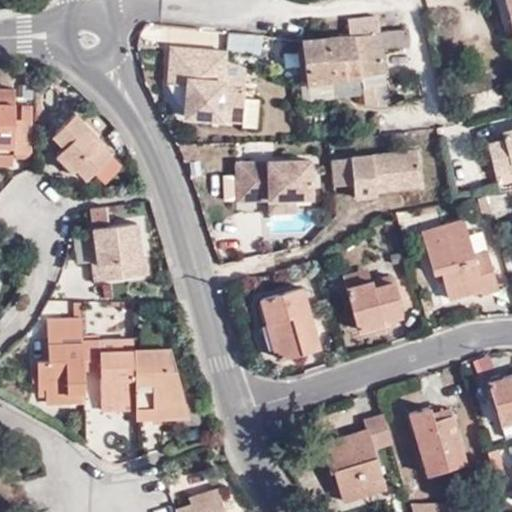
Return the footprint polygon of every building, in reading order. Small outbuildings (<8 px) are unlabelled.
[(350,37),(327,39),(332,81),(384,75),(377,17),(348,21),(350,37)] [(383,50),(408,47),(406,31),(381,34),(383,50)] [(261,37),(228,34),(226,52),(259,56),(261,37)] [(332,81),(327,39),(301,42),(307,84),(332,81)] [(243,90),(244,68),(226,61),(226,54),(200,52),(198,72),(189,72),(191,51),(169,50),(167,86),(187,87),(184,119),(242,123),(244,100),(245,90),(243,90)] [(200,52),(191,51),(189,72),(198,72),(200,52)] [(332,81),(307,84),(300,85),(302,99),(334,96),(332,81)] [(187,87),(167,86),(184,119),(187,87)] [(375,105),(374,87),(362,88),(364,104),(375,105)] [(386,87),(374,87),(375,105),(388,105),(386,87)] [(0,89),(0,146),(14,146),(14,154),(31,154),(31,121),(13,120),(14,89),(0,89)] [(259,101),(244,100),(242,123),(242,129),(257,130),(259,101)] [(93,170),(111,152),(76,113),(57,131),(68,144),(66,147),(79,161),(76,164),(87,176),(93,170)] [(397,113),(389,114),(391,128),(398,128),(397,113)] [(391,128),(389,114),(379,115),(381,129),(391,128)] [(511,130),(504,132),(506,141),(488,145),(495,174),(511,169),(511,130)] [(0,153),(12,154),(14,154),(14,146),(0,146),(0,153)] [(79,161),(66,147),(58,153),(72,168),(76,164),(79,161)] [(122,164),(111,152),(93,170),(104,182),(122,164)] [(331,161),(333,188),(353,185),(355,199),(376,196),(376,192),(421,187),(417,152),(331,161)] [(12,154),(0,153),(0,162),(12,162),(12,154)] [(234,166),(235,179),(248,179),(249,202),(269,202),(294,200),(312,199),(310,162),(234,166)] [(248,179),(235,179),(236,203),(249,202),(248,179)] [(295,213),(294,200),(269,202),(269,215),(295,213)] [(482,295),(496,290),(486,252),(472,255),(464,222),(423,232),(434,275),(442,273),(449,300),(480,292),(482,295)] [(135,224),(93,229),(97,265),(93,266),(95,282),(147,275),(146,259),(140,259),(135,224)] [(349,287),(370,282),(367,271),(345,276),(349,287)] [(390,276),(370,282),(349,287),(360,330),(382,324),(381,319),(400,313),(390,276)] [(301,290),(258,302),(266,328),(271,327),(280,359),(317,348),(301,290)] [(401,318),(400,313),(381,319),(382,324),(401,318)] [(84,336),(84,318),(50,318),(50,337),(84,336)] [(102,353),(102,341),(84,342),(85,370),(102,369),(102,403),(137,402),(135,360),(135,352),(102,353)] [(135,352),(135,341),(102,341),(102,353),(135,352)] [(68,393),(86,393),(85,370),(84,342),(51,343),(51,360),(38,360),(39,387),(49,387),(68,387),(68,393)] [(153,413),(153,420),(177,420),(177,405),(185,404),(170,351),(152,351),(152,359),(135,360),(137,402),(137,410),(137,412),(153,413)] [(152,351),(135,352),(135,360),(152,359),(152,351)] [(500,424),(511,419),(511,374),(487,382),(500,424)] [(40,395),(49,395),(49,387),(39,387),(40,395)] [(48,401),(86,401),(86,393),(68,393),(68,387),(49,387),(49,395),(48,401)] [(102,410),(137,410),(137,402),(102,403),(102,410)] [(177,405),(177,420),(189,419),(185,404),(177,405)] [(465,463),(450,416),(432,421),(430,413),(429,408),(409,414),(427,475),(465,463)] [(432,421),(450,416),(447,408),(430,413),(432,421)] [(344,502),(384,489),(373,450),(390,446),(383,415),(364,420),(367,430),(321,443),(330,471),(334,470),(344,502)] [(511,435),(511,419),(500,424),(505,438),(511,435)] [(189,498),(191,506),(192,511),(197,511),(204,510),(201,502),(220,497),(218,489),(189,498)] [(192,511),(191,506),(174,511),(224,511),(220,497),(201,502),(204,510),(197,511),(192,511)]
